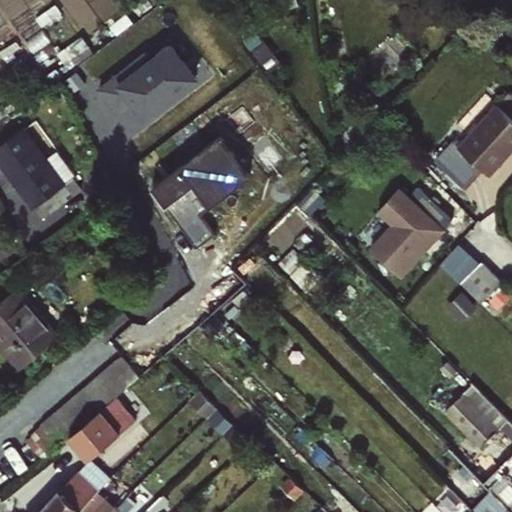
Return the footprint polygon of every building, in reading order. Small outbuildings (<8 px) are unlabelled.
[(149,121),(216,70),(184,27),(117,78),(149,121)] [(102,88),(128,120),(139,111),(113,79),(102,88)] [(461,144),(454,138),(436,157),(464,182),(482,163),(492,172),(511,150),(511,112),(500,102),(461,144)] [(74,196),(29,131),(0,151),(0,153),(44,217),(74,196)] [(312,186),(299,199),(313,212),(326,199),(312,186)] [(399,193),(360,234),(399,269),(428,237),(432,241),(453,218),(422,189),(410,203),(399,193)] [(197,202),(174,211),(174,239),(175,243),(178,245),(190,245),(195,244),(197,240),(202,204),(200,202),(197,202)] [(484,259),(461,282),(480,301),(504,278),(484,259)] [(61,333),(18,284),(0,299),(0,346),(19,368),(61,333)] [(452,304),(468,317),(477,306),(462,293),(452,304)] [(122,354),(42,423),(43,425),(57,441),(60,445),(71,436),(106,407),(117,397),(141,376),(122,354)] [(474,383),(465,392),(501,428),(510,419),(474,383)] [(501,428),(465,392),(447,410),(483,446),(501,428)] [(113,416),(125,406),(117,397),(106,407),(113,416)] [(113,416),(106,407),(71,436),(91,459),(137,420),(125,406),(113,416)] [(43,425),(31,436),(44,451),(57,441),(43,425)] [(76,511),(99,487),(87,475),(80,469),(39,511),(76,511)] [(511,510),(511,475),(507,470),(504,473),(496,471),(489,478),(491,484),(488,487),(498,496),(511,510)] [(302,484),(291,473),(282,482),(294,492),(302,484)] [(108,495),(99,487),(76,511),(93,511),(102,502),(108,495)] [(511,511),(511,510),(498,496),(493,500),(505,511),(504,511),(511,511)] [(110,511),(112,511),(102,502),(93,511),(110,511)]
